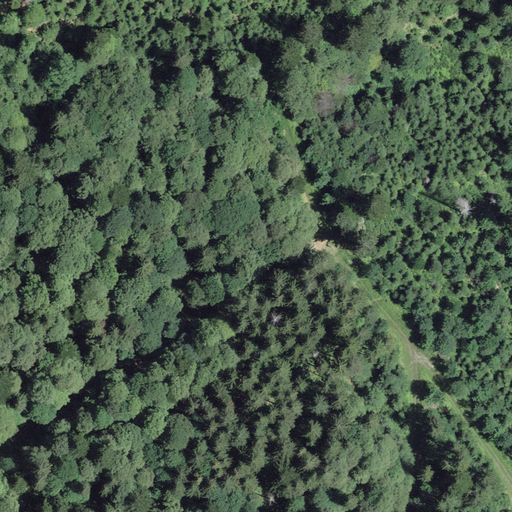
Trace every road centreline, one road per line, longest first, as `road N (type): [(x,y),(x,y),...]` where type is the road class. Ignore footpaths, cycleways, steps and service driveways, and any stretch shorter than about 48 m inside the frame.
road 1 (track): [(511,481),(421,351),(321,233),(279,94)]
road 2 (track): [(421,351),(412,511)]
